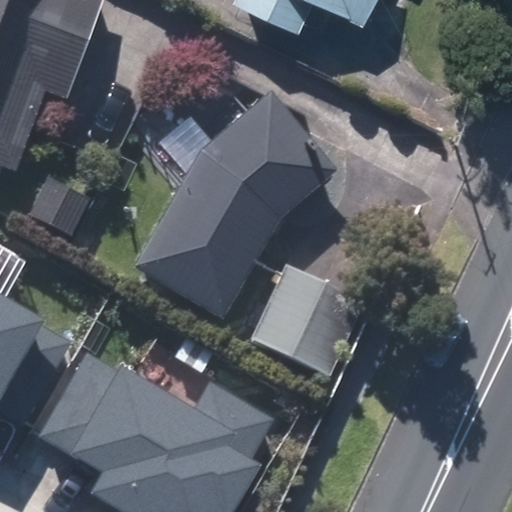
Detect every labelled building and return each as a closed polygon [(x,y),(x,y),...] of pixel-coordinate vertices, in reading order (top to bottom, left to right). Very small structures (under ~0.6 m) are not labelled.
[(0,0),(0,162),(23,171),(53,93),(77,102),(114,0),(0,0)] [(252,0),(307,25),(318,0),(343,0),(378,16),(384,0),(252,0)] [(146,269),(232,321),(291,221),(348,175),(281,95),(221,146),(146,269)] [(39,214),(75,235),(94,203),(57,182),(39,214)] [(76,252),(95,262),(110,234),(91,224),(76,252)] [(263,341),(335,377),(370,307),(297,270),(263,341)] [(0,511),(84,511),(100,487),(32,443),(90,352),(40,319),(0,380),(0,511)]
